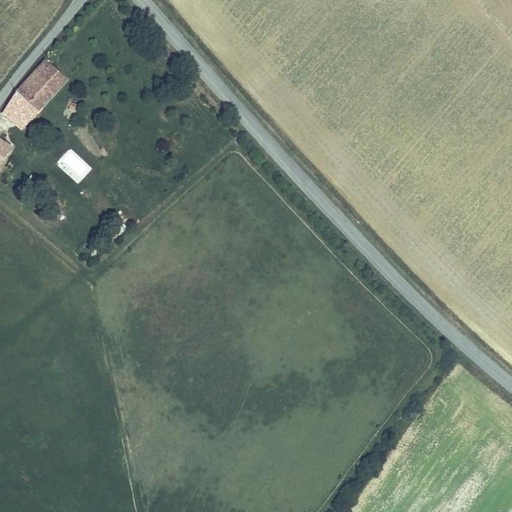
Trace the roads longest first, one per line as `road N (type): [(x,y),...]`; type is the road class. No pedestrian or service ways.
road 1 (tertiary): [(511,382),(380,261),(145,0)]
road 2 (unclassified): [(77,0),(0,95)]
